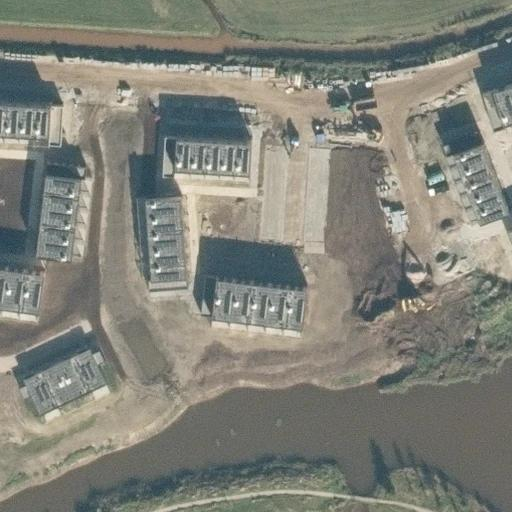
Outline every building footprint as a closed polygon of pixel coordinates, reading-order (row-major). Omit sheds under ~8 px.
[(511,95),(508,81),(492,86),(494,94),(496,101),(499,108),(501,116),(503,121),(511,117),(511,95)] [(492,86),(480,90),(482,98),(494,94),(492,86)] [(494,94),(482,98),(485,105),(496,101),(494,94)] [(7,98),(5,130),(20,131),(22,99),(7,98)] [(22,99),(20,131),(35,132),(36,100),(22,99)] [(36,100),(35,132),(50,133),(50,132),(51,124),(51,117),(52,109),(52,101),(36,100)] [(52,101),(52,109),(64,110),(64,102),(52,101)] [(496,101),(485,105),(487,112),(499,108),(496,101)] [(499,108),(487,112),(489,119),(501,116),(499,108)] [(52,109),(51,117),(63,117),(64,110),(52,109)] [(501,116),(489,119),(491,127),(504,123),(503,121),(501,116)] [(51,117),(51,124),(63,125),(63,117),(51,117)] [(51,124),(50,132),(63,132),(63,125),(51,124)] [(480,128),(472,131),(477,143),(484,140),(480,128)] [(472,131),(465,134),(470,145),(477,143),(472,131)] [(50,133),(49,140),(62,141),(63,132),(50,132),(50,133)] [(166,134),(166,142),(178,143),(178,135),(166,134)] [(465,134),(458,136),(463,148),(470,145),(465,134)] [(177,166),(177,167),(192,168),(194,136),(178,135),(178,143),(178,151),(177,158),(177,166)] [(194,136),(192,168),(207,168),(209,136),(194,136)] [(209,136),(207,168),(222,169),(223,137),(209,136)] [(458,136),(451,139),(456,151),(463,148),(458,136)] [(223,137),(222,169),(236,170),(238,138),(223,137)] [(238,138),(236,170),(252,171),(254,139),(238,138)] [(451,139),(444,142),(448,154),(455,152),(455,151),(456,151),(451,139)] [(456,151),(455,151),(455,152),(460,166),(490,154),(484,140),(477,143),(470,145),(463,148),(456,151)] [(166,142),(165,150),(178,151),(178,143),(166,142)] [(165,150),(165,157),(177,158),(178,151),(165,150)] [(490,154),(460,166),(465,179),(495,168),(490,154)] [(49,155),(47,168),(55,169),(57,156),(49,155)] [(57,156),(55,169),(63,170),(64,157),(57,156)] [(64,157),(63,170),(70,171),(72,158),(64,157)] [(165,157),(164,165),(177,166),(177,158),(165,157)] [(72,158),(70,171),(78,172),(79,159),(72,158)] [(79,159),(78,172),(83,172),(83,173),(86,173),(88,160),(79,159)] [(164,165),(164,173),(177,174),(177,167),(177,166),(164,165)] [(47,168),(45,184),(81,189),(83,172),(78,172),(70,171),(63,170),(55,169),(47,168)] [(495,168),(465,179),(470,193),(500,182),(495,168)] [(500,182),(470,193),(475,207),(505,196),(500,182)] [(45,184),(43,200),(79,205),(81,189),(45,184)] [(182,192),(146,194),(148,211),(183,208),(182,192)] [(505,196),(475,207),(481,222),(511,210),(505,196)] [(43,200),(42,216),(77,220),(79,205),(43,200)] [(183,208),(148,211),(149,227),(185,224),(183,208)] [(42,216),(40,232),(75,236),(77,220),(42,216)] [(185,224),(149,227),(150,243),(186,240),(185,224)] [(40,232),(38,248),(73,253),(75,236),(40,232)] [(186,240),(150,243),(151,259),(187,256),(186,240)] [(187,256),(151,259),(152,275),(158,275),(165,274),(173,274),(180,273),(188,273),(187,256)] [(0,263),(0,303),(4,304),(10,265),(0,263)] [(10,265),(4,304),(22,306),(27,267),(10,265)] [(27,267),(22,306),(40,309),(46,270),(27,267)] [(180,273),(173,274),(174,286),(181,286),(180,273)] [(188,273),(180,273),(181,286),(189,285),(188,273)] [(205,273),(204,281),(216,283),(217,274),(205,273)] [(165,274),(158,275),(159,287),(166,287),(165,274)] [(173,274),(165,274),(166,287),(174,286),(173,274)] [(213,305),(212,314),(231,316),(236,277),(217,274),(216,283),(215,290),(214,298),(213,305)] [(152,275),(149,275),(150,288),(159,287),(158,275),(152,275)] [(236,277),(231,316),(249,318),(254,279),(236,277)] [(254,279),(249,318),(267,320),(271,281),(254,279)] [(204,281),(203,289),(215,290),(216,283),(204,281)] [(271,281),(267,320),(285,322),(289,283),(271,281)] [(289,283),(285,322),(303,325),(308,285),(289,283)] [(203,289),(202,296),(214,298),(215,290),(203,289)] [(202,296),(201,304),(213,305),(214,298),(202,296)] [(201,304),(200,312),(212,314),(213,305),(201,304)] [(86,348),(52,363),(69,399),(103,383),(94,364),(101,361),(96,349),(88,353),(86,348)] [(21,384),(14,388),(19,399),(27,396),(36,415),(69,399),(52,363),(19,379),(21,384)]
